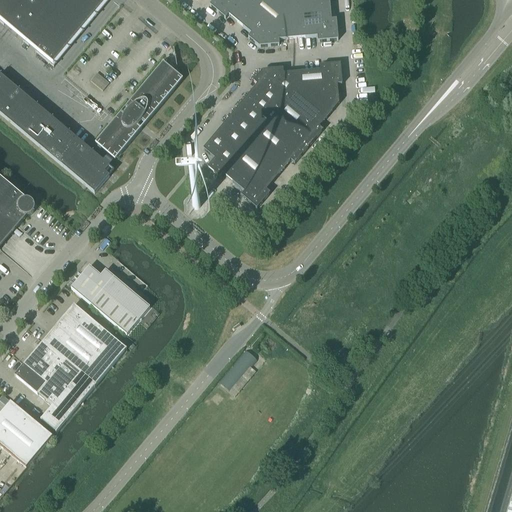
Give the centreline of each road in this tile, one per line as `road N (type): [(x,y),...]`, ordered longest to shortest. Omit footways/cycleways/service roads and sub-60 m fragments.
road 1 (unclassified): [(406,138),(294,271),(274,280),(239,272),(143,188)]
road 2 (unclassified): [(143,188),(148,164),(215,74),(205,51),(144,0)]
road 3 (unclassified): [(0,337),(107,208),(143,188)]
road 4 (unclassified): [(511,6),(406,138)]
road 5 (unclassified): [(406,138),(511,29)]
